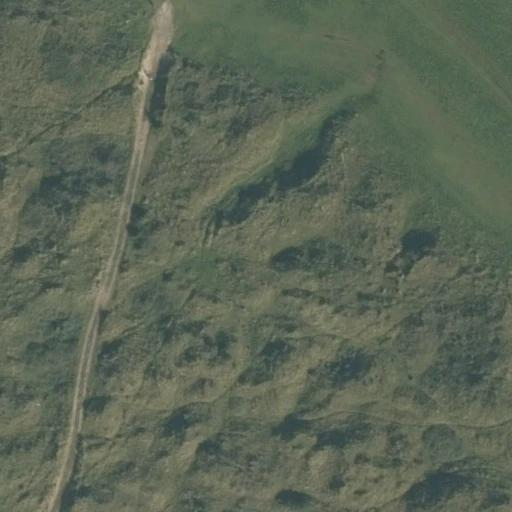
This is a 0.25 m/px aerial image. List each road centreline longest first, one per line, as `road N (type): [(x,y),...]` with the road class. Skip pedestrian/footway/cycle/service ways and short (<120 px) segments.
road 1 (track): [(49,511),(174,0)]
road 2 (track): [(394,0),(511,117)]
